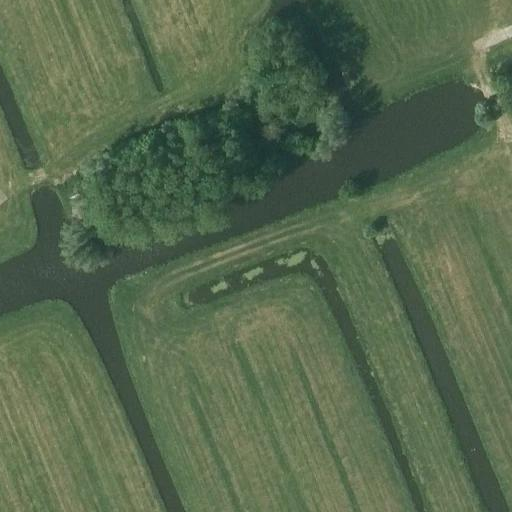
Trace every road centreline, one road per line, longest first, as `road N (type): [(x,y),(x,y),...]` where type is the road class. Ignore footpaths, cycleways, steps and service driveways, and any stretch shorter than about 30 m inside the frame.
road 1 (track): [(150,343),(154,297),(185,272),(384,208),(501,152),(500,114),(482,81),(477,47),(511,33)]
road 2 (track): [(0,198),(160,126)]
